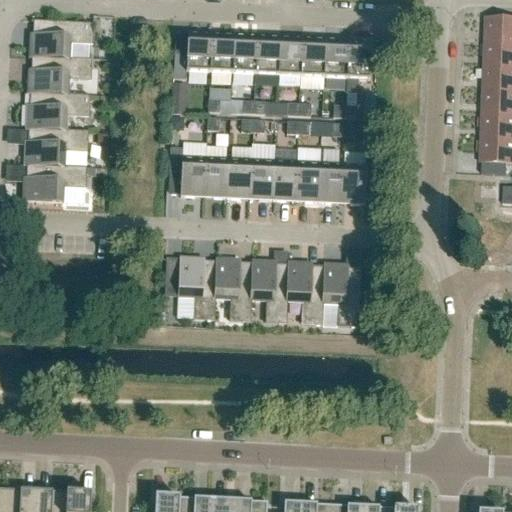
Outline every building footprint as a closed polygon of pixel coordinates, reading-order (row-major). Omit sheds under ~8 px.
[(511,21),(486,20),(485,45),(511,46),(511,21)] [(69,62),(69,61),(70,46),(91,47),(92,35),(93,26),(31,24),(31,25),(33,25),(32,47),(30,47),(29,61),(32,61),(69,62)] [(209,76),(211,38),(201,38),(202,35),(188,35),(186,58),(174,57),(173,83),(186,83),(186,75),(209,76)] [(232,77),(234,37),(220,36),(220,39),(211,38),(209,76),(232,77)] [(255,78),(256,40),(247,40),(247,37),(234,37),(232,77),(255,78)] [(278,79),(279,39),(266,38),(266,41),(256,40),(255,78),(278,79)] [(300,80),(302,42),(293,42),(293,40),(279,39),(278,79),(300,80)] [(323,81),(325,41),(312,40),(311,43),(302,42),(300,80),(323,81)] [(346,82),(348,44),(338,44),(338,42),(325,41),(323,81),(345,82),(346,82)] [(346,82),(345,82),(345,96),(357,96),(357,83),(369,83),(371,43),(357,42),(357,45),(348,44),(346,82)] [(511,46),(485,45),(484,69),(511,70),(511,46)] [(91,62),(69,61),(69,62),(32,61),(31,83),(28,83),(28,97),(30,97),(30,96),(68,98),(68,97),(68,82),(90,83),(90,71),(91,71),(91,62)] [(511,70),(484,69),(483,93),(511,93),(511,70)] [(255,78),(254,88),(277,89),(278,79),(255,78)] [(171,117),(185,118),(187,87),(173,86),(171,117)] [(511,93),(483,93),(482,117),(511,117),(511,93)] [(89,98),(68,97),(68,98),(30,96),(30,97),(29,119),(27,119),(26,133),(28,133),(28,132),(66,134),(66,133),(67,118),(88,119),(89,107),(89,98)] [(219,116),(220,103),(208,103),(207,116),(219,116)] [(253,118),(254,105),(242,104),(242,117),(253,118)] [(254,105),(253,118),(264,118),(265,105),(254,105)] [(299,120),(299,107),(288,107),(287,119),(299,120)] [(299,107),(299,120),(310,120),(310,108),(299,107)] [(344,122),(345,109),(333,109),(333,121),(344,122)] [(345,109),(344,122),(355,122),(356,110),(345,109)] [(511,117),(482,117),(481,141),(511,141),(511,117)] [(171,133),(177,134),(183,128),(183,122),(172,121),(171,133)] [(218,135),(219,122),(207,121),(206,134),(218,135)] [(252,136),(253,123),(241,123),(241,136),(252,136)] [(253,123),(252,136),(263,137),(264,124),(253,123)] [(298,138),(298,126),(287,125),(286,138),(298,138)] [(298,126),(298,138),(309,139),(310,126),(298,126)] [(343,140),(344,128),(332,127),(332,140),(343,140)] [(344,128),(343,140),(355,141),(355,138),(355,128),(344,128)] [(355,128),(355,138),(372,139),(373,129),(355,128)] [(25,155),(24,169),(27,169),(27,168),(64,170),(64,169),(86,170),(86,155),(87,143),(88,134),(66,133),(66,134),(28,132),(28,133),(27,155),(25,155)] [(98,137),(98,145),(101,148),(107,148),(108,138),(98,137)] [(511,141),(481,141),(480,165),(511,166),(511,141)] [(251,163),(274,164),(274,150),(252,149),(251,163)] [(204,201),(206,161),(182,160),(183,152),(170,151),(169,176),(181,177),(180,200),(204,201)] [(226,202),(228,162),(206,161),(204,201),(226,202)] [(249,203),(251,163),(228,162),(226,202),(249,203)] [(272,205),(274,164),(251,163),(249,203),(272,205)] [(295,206),(296,165),(274,164),(272,205),(295,206)] [(317,207),(319,166),(296,165),(295,206),(317,207)] [(340,208),(342,167),(319,166),(317,207),(340,208)] [(342,167),(340,208),(364,209),(366,169),(342,167)] [(86,170),(64,169),(64,170),(27,168),(27,169),(26,191),(23,191),(23,205),(63,207),(63,190),(85,191),(85,179),(86,179),(86,170)] [(511,190),(503,190),(503,207),(511,207),(511,190)] [(216,264),(215,264),(194,263),(194,261),(180,260),(178,301),(195,301),(194,323),(206,323),(214,324),(215,302),(216,264)] [(252,266),(251,266),(230,265),(230,263),(216,262),(215,264),(216,264),(215,302),(231,303),(230,324),(242,325),(250,325),(251,304),(252,266)] [(288,268),(287,268),(266,267),(266,264),(252,264),(251,266),(252,266),(251,304),(267,305),(266,326),(277,326),(277,327),(286,327),(287,306),(286,305),(288,268)] [(324,269),(323,269),(301,268),(302,266),(287,265),(287,268),(288,268),(286,305),(287,306),(303,306),(302,328),(313,328),(322,329),(323,307),(322,307),(324,269)] [(322,307),(323,307),(339,308),(338,329),(349,330),(358,330),(361,269),(360,269),(360,271),(337,270),(338,268),(323,267),(323,269),(324,269),(322,307)] [(35,511),(36,494),(5,492),(3,511),(35,511)] [(66,511),(67,495),(36,494),(35,511),(66,511)] [(90,511),(91,497),(67,495),(66,511),(90,511)] [(178,511),(179,501),(155,499),(154,511),(178,511)] [(209,511),(210,502),(179,501),(178,511),(209,511)] [(234,511),(235,503),(210,502),(209,511),(234,511)] [(266,511),(267,505),(235,503),(234,511),(266,511)]
